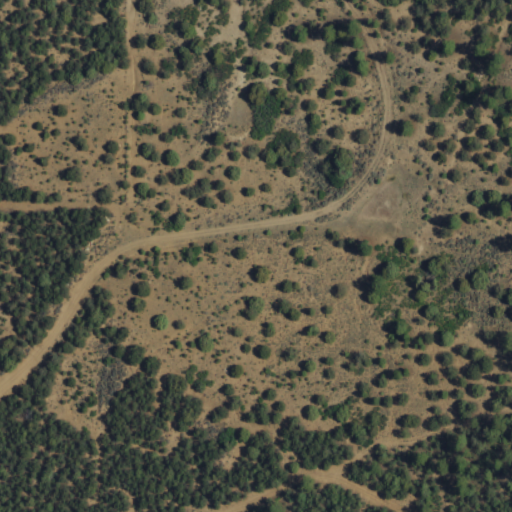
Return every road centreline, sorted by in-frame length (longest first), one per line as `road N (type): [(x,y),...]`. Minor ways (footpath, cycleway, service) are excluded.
road 1 (residential): [(136,0),(116,76),(95,231),(0,347)]
road 2 (residential): [(258,511),(381,487),(426,511)]
